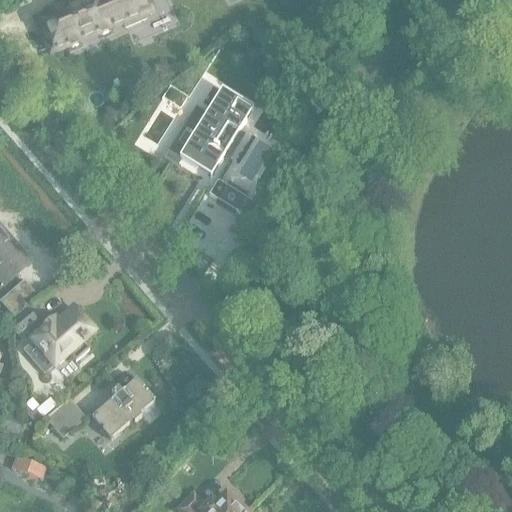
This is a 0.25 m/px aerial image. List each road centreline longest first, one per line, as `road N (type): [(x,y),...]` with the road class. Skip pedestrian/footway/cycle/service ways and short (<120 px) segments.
road 1 (residential): [(511,506),(380,384),(327,295),(313,230),(309,165),(338,103),(457,16)]
road 2 (residential): [(0,71),(380,511)]
